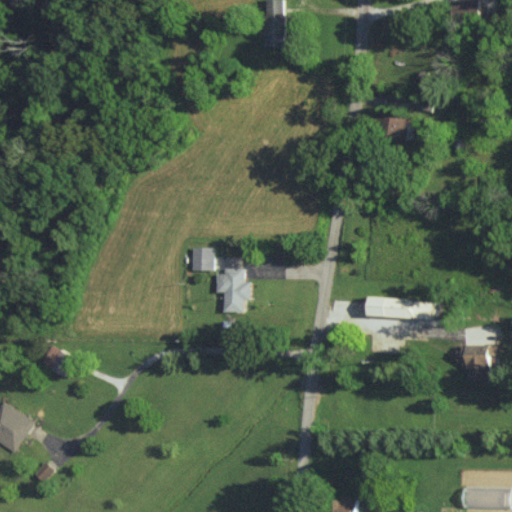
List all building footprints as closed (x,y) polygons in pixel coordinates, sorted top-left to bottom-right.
[(265,0),(266,46),(285,46),(284,0),(265,0)] [(451,0),(452,19),(479,18),(478,0),(451,0)] [(410,119),(380,113),(376,137),(406,142),(410,119)] [(215,246),(193,246),(194,268),(216,268),(215,246)] [(225,291),(224,311),(244,311),(245,298),(251,299),(251,281),(245,280),(245,267),(225,266),(224,272),(217,272),(217,291),(225,291)] [(433,317),(433,298),(369,296),(368,314),(433,317)] [(66,375),(75,356),(52,344),(42,363),(66,375)] [(466,381),(490,380),(489,344),(457,345),(457,359),(465,359),(466,381)] [(1,447),(25,447),(25,410),(1,410),(1,447)] [(35,472),(46,481),(56,469),(45,460),(35,472)] [(511,487),(464,486),(464,506),(511,507),(511,487)] [(334,511),(356,511),(357,498),(335,497),(334,511)]
